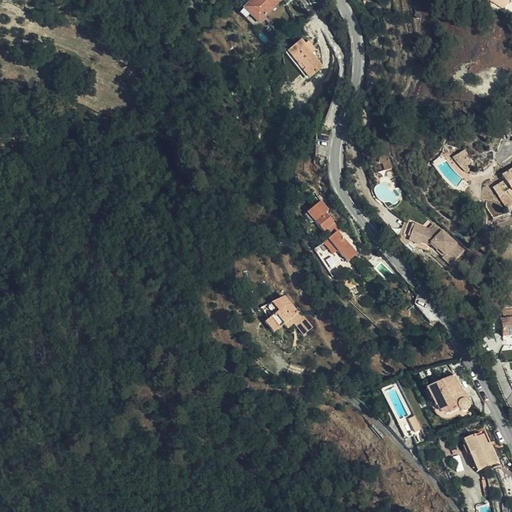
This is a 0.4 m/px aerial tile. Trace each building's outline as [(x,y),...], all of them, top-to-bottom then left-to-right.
[(278,0),(252,0),(243,10),(257,24),(259,22),(280,1),(278,0)] [(503,0),(508,2),(509,0),(486,0),(484,5),(493,10),(498,0),(503,0)] [(257,24),(243,10),(239,14),(255,30),(261,24),(259,22),(257,24)] [(308,49),(312,45),(308,40),(304,44),(300,39),(286,52),(309,79),(322,68),(311,55),(312,54),(308,49)] [(316,50),(312,45),(308,49),(312,54),(316,50)] [(467,174),(474,161),(464,152),(452,159),(459,168),(467,174)] [(391,170),(391,166),(388,158),(380,158),(378,165),(383,166),(385,172),(391,170)] [(507,194),(511,202),(511,171),(502,177),(504,182),(493,189),(499,199),(507,194)] [(511,207),(511,202),(507,194),(499,199),(507,211),(511,207)] [(339,230),(324,214),(313,223),(321,233),(325,230),(330,237),(322,244),(332,255),(337,251),(347,263),(355,255),(337,233),(339,230)] [(409,239),(415,226),(408,223),(403,235),(404,239),(408,242),(419,247),(420,243),(409,239)] [(444,256),(453,264),(455,261),(448,255),(433,242),(419,227),(415,226),(409,239),(420,243),(430,247),(432,245),(438,250),(437,250),(439,251),(444,256)] [(448,255),(455,261),(464,251),(436,226),(431,231),(419,227),(433,242),(448,255)] [(450,268),(453,264),(444,256),(442,260),(450,268)] [(290,320),(293,324),(303,336),(311,328),(298,311),(296,313),(283,297),(261,308),(269,318),(264,322),(273,334),(283,325),(290,320)] [(503,337),(511,336),(511,319),(501,321),(503,337)] [(287,330),(293,324),(290,320),(283,325),(287,330)] [(441,406),(435,409),(438,413),(440,415),(444,416),(448,416),(458,411),(461,413),(465,412),(467,409),(468,405),(465,400),(467,399),(464,393),(462,394),(453,377),(432,389),(441,406)] [(426,391),(435,409),(441,406),(432,389),(426,391)] [(411,429),(417,426),(414,417),(407,420),(411,429)] [(488,451),(486,446),(482,436),(473,441),(471,438),(463,441),(469,456),(472,455),(480,471),(498,463),(492,449),(488,451)] [(472,455),(469,456),(477,472),(480,471),(472,455)] [(490,496),(487,480),(482,482),(485,497),(490,496)]
